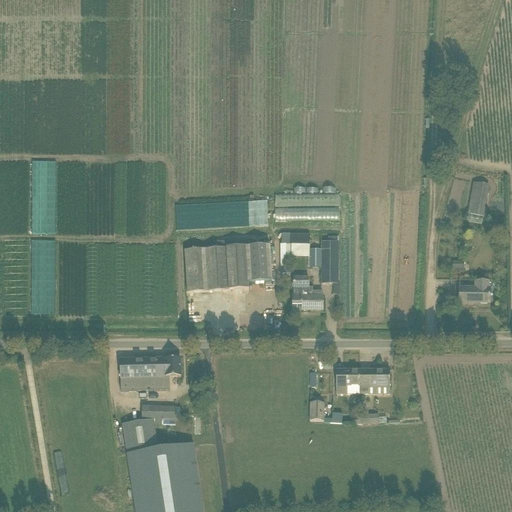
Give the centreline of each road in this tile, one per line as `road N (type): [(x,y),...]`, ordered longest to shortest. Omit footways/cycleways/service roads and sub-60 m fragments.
road 1 (unclassified): [(205,346),(511,344)]
road 2 (track): [(433,237),(452,145),(502,0)]
road 3 (track): [(436,0),(433,237)]
road 4 (unclassified): [(19,346),(205,346)]
road 5 (unclassified): [(19,346),(51,511)]
road 6 (residential): [(205,346),(228,511)]
